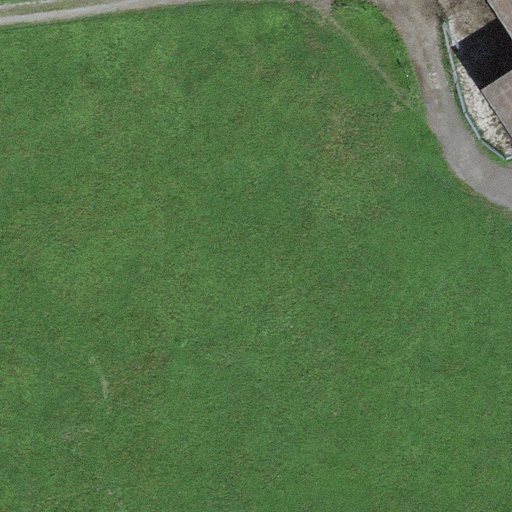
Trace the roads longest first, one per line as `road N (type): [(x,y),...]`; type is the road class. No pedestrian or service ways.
road 1 (track): [(511,188),(467,155),(406,0)]
road 2 (track): [(122,0),(0,13)]
